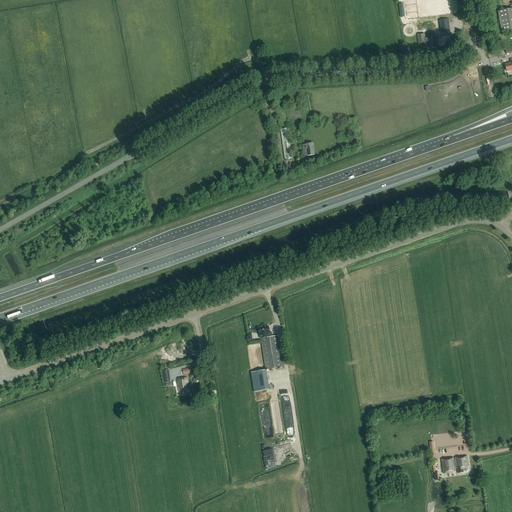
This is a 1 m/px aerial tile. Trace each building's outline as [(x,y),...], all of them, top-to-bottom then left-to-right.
[(511,30),(511,8),(498,11),(502,32),(511,30)] [(448,20),(440,22),(441,33),(450,32),(448,20)] [(431,49),(437,48),(436,40),(436,41),(435,37),(425,39),(424,33),(417,34),(418,44),(424,43),(424,42),(430,41),(431,49)] [(289,128),(280,130),(285,160),(294,158),(289,128)] [(304,157),(315,155),(313,144),(302,145),(304,157)] [(259,334),(260,334),(260,339),(261,339),(266,370),(283,368),(278,336),(270,337),(269,333),(270,333),(268,326),(258,328),(259,334)] [(169,370),(163,371),(164,382),(164,387),(171,386),(169,370)] [(186,390),(189,389),(189,386),(187,377),(177,379),(179,392),(181,392),(181,394),(186,393),(186,390)] [(467,467),(469,467),(467,456),(442,460),(443,474),(456,472),(455,469),(458,469),(458,474),(463,473),(463,471),(468,470),(467,467)]
